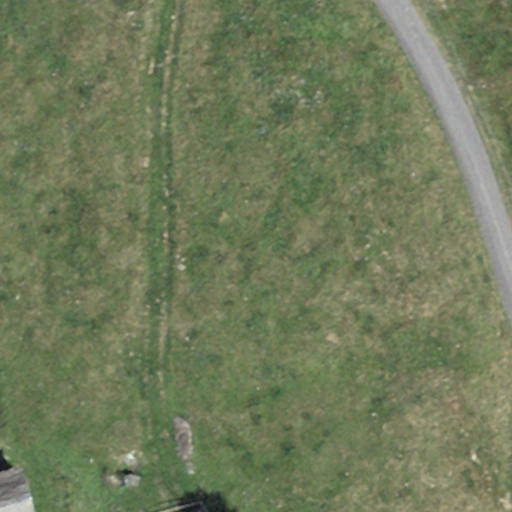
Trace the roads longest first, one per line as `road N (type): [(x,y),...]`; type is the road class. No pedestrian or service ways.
road 1 (track): [(176,0),(153,230),(159,480)]
road 2 (unclassified): [(511,280),(455,123),(389,0)]
